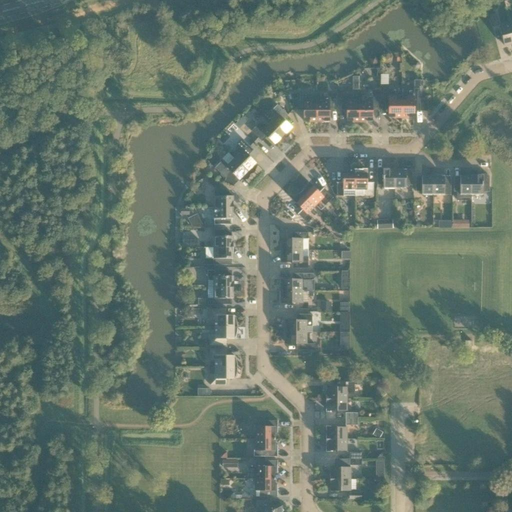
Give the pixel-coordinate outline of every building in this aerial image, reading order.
[(496,14),(489,16),(492,28),(499,26),(496,14)] [(504,46),(511,43),(511,32),(510,25),(499,28),(504,46)] [(402,118),(402,97),(396,97),(396,92),(389,92),(389,89),(383,89),(383,104),(389,104),(389,118),(402,118)] [(402,118),(414,118),(414,104),(420,104),(420,89),(414,89),(414,91),(409,91),(409,97),(402,97),(402,118)] [(360,122),(372,122),(372,108),(380,108),(380,90),(372,90),(372,101),(360,101),(360,122)] [(309,102),(309,94),(297,94),(297,108),(304,108),(304,122),(317,122),(317,102),(309,102)] [(317,122),(329,122),(329,108),(336,108),(336,94),(324,94),(324,102),(317,102),(317,122)] [(360,122),(360,101),(352,102),(352,94),(341,94),(341,108),(347,108),(347,122),(360,122)] [(292,128),(284,120),(288,116),(277,105),(271,112),(276,117),(270,123),(283,137),(292,128)] [(248,111),(253,116),(256,112),(252,107),(248,111)] [(244,130),(241,127),(248,121),(244,117),(227,132),(234,139),(244,130)] [(274,145),(283,137),(270,123),(266,127),(263,125),(259,124),(251,131),(262,142),(266,138),(274,145)] [(248,172),(256,163),(248,156),(254,150),(243,140),(236,147),(241,153),(234,159),(248,172)] [(239,181),(248,172),(234,159),(228,165),(223,160),(215,168),(226,179),(231,173),(239,181)] [(337,197),(355,197),(355,170),(354,170),(343,170),(343,183),(336,183),(336,184),(337,184),(337,197)] [(355,170),(355,197),(373,197),(373,184),(374,184),(374,183),(367,183),(367,170),(356,170),(355,170)] [(383,189),(395,189),(395,170),(377,170),(377,186),(383,186),(383,189)] [(395,189),(406,189),(406,186),(412,186),(412,173),(406,173),(406,170),(395,170),(395,189)] [(433,195),(433,176),(422,176),(422,179),(416,179),(415,192),(422,192),(422,195),(433,195)] [(444,179),(444,176),(433,176),(433,195),(450,195),(450,179),(444,179)] [(471,201),(471,195),(471,176),(460,176),(460,179),(454,179),(454,192),(460,192),(460,195),(457,195),(457,201),(471,201)] [(471,195),(482,195),(483,192),(489,192),(489,176),(471,176),(471,195)] [(219,188),(222,182),(211,178),(208,184),(219,188)] [(301,192),(316,207),(316,206),(320,202),(325,206),(333,198),(324,189),(324,188),(319,193),(310,184),(302,191),(301,192)] [(213,197),(213,208),(233,208),(233,197),(229,197),(229,191),(214,191),(214,197),(213,197)] [(316,207),(301,192),(300,193),(301,193),(293,200),(302,210),(297,215),(298,215),(307,224),(312,219),(307,214),(315,206),(316,207)] [(227,225),(227,219),(233,219),(233,208),(213,208),(213,219),(214,219),(214,225),(227,225)] [(188,219),(191,225),(200,221),(197,214),(188,219)] [(384,220),(385,229),(393,228),(392,220),(384,220)] [(469,220),(461,220),(452,220),(452,228),(469,228),(469,220)] [(213,248),(233,248),(233,237),(220,237),(220,231),(214,231),(214,237),(213,237),(213,248)] [(308,251),(308,233),(296,233),(296,239),(282,239),(282,244),(281,244),(281,251),(308,251)] [(233,259),(233,248),(213,248),(204,248),(204,249),(206,249),(206,259),(204,259),(204,265),(227,265),(227,259),(233,259)] [(308,251),(281,251),(281,258),(282,258),(282,263),(296,263),(296,269),(308,269),(308,251)] [(213,288),(233,288),(233,277),(229,277),(229,271),(207,271),(207,277),(208,277),(208,278),(210,281),(213,281),(213,288)] [(314,280),(314,274),(296,274),(296,280),(282,280),(282,285),(281,285),(281,292),(302,292),(302,280),(314,280)] [(213,288),(208,288),(208,305),(229,305),(229,299),(233,299),(233,288),(213,288)] [(302,292),(281,292),(281,298),(282,298),(282,303),(296,303),(296,310),(308,310),(308,303),(302,303),(302,292)] [(331,302),(321,302),(321,310),(331,310),(331,302)] [(340,302),(340,312),(350,312),(350,302),(340,302)] [(215,328),(237,328),(236,322),(234,316),(226,316),(226,310),(210,310),(210,320),(215,320),(215,328)] [(306,333),(306,326),(312,326),(312,315),(300,315),(300,321),(287,321),(287,326),(285,326),(285,332),(306,333)] [(210,345),(226,345),(226,340),(234,339),(236,334),(237,328),(215,328),(215,335),(210,335),(210,345)] [(307,344),(306,333),(285,332),(285,339),(287,339),(287,344),(300,344),(300,350),(315,350),(315,344),(307,344)] [(433,349),(443,349),(443,339),(433,339),(433,349)] [(433,347),(423,348),(424,359),(438,358),(437,351),(433,351),(433,347)] [(215,368),(237,368),(236,362),(234,356),(226,356),(226,350),(210,350),(210,360),(215,360),(215,368)] [(210,385),(226,385),(226,379),(234,379),(237,374),(237,368),(215,368),(215,375),(210,375),(210,385)] [(430,371),(430,383),(436,383),(436,396),(448,396),(448,375),(436,375),(436,371),(430,371)] [(448,375),(448,396),(460,396),(460,383),(466,383),(466,371),(460,371),(460,375),(448,375)] [(475,371),(475,383),(481,383),(481,396),(492,396),(492,375),(481,375),(481,371),(475,371)] [(492,375),(492,396),(504,397),(504,383),(511,383),(511,371),(505,371),(504,375),(492,375)] [(358,386),(358,379),(346,379),(346,388),(327,388),(327,392),(326,392),(326,399),(346,399),(346,394),(352,394),(354,392),(354,386),(358,386)] [(346,411),(346,399),(326,399),(326,407),(327,407),(327,411),(346,411)] [(278,433),(278,421),(264,421),(264,427),(255,427),(255,439),(275,439),(275,433),(278,433)] [(346,440),(346,428),(327,428),(327,432),(326,432),(326,439),(346,440)] [(379,439),(382,433),(376,429),(372,435),(379,439)] [(449,437),(449,458),(461,458),(461,461),(467,461),(467,449),(460,449),(460,436),(449,437)] [(431,450),(431,462),(437,462),(437,458),(449,458),(449,437),(437,437),(437,450),(431,450)] [(475,450),(476,463),(482,462),(482,458),(494,458),(494,437),(481,437),(482,450),(475,450)] [(494,437),(494,458),(506,458),(506,462),(511,462),(511,450),(505,450),(505,437),(494,437)] [(275,445),(275,439),(255,439),(255,450),(254,450),(254,457),(278,457),(278,445),(275,445)] [(346,451),(346,440),(326,439),(326,447),(327,447),(327,451),(346,451)] [(387,460),(379,460),(379,478),(387,478),(387,460)] [(278,473),(278,461),(255,461),(255,467),(248,467),(248,479),(255,479),(275,479),(275,473),(278,473)] [(350,480),(350,468),(331,468),(331,472),(330,472),(330,479),(350,480)] [(255,479),(255,491),(259,491),(259,497),(277,497),(278,485),(275,485),(275,479),(255,479)] [(355,490),(355,480),(350,480),(330,479),(330,487),(331,487),(331,491),(350,491),(350,490),(355,490)] [(281,511),(281,506),(269,506),(269,501),(256,501),(256,511),(263,511),(281,511)]
